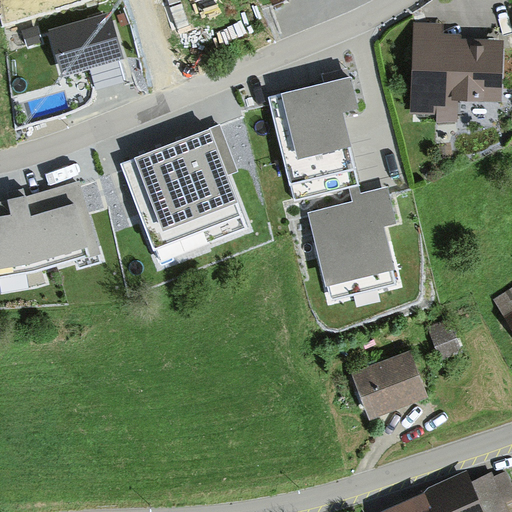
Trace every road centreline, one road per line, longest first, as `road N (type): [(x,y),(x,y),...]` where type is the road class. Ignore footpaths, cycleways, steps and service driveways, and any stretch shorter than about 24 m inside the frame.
road 1 (residential): [(0,160),(398,0)]
road 2 (residential): [(259,511),(511,431)]
